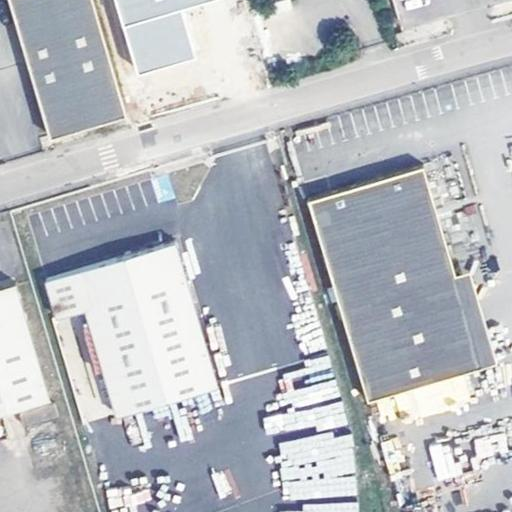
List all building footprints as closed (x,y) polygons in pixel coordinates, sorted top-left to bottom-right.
[(127,113),(93,0),(10,0),(50,135),(127,113)] [(311,199),(371,399),(485,363),(457,272),(441,218),(438,207),(425,165),(311,199)] [(450,215),(447,205),(438,207),(441,218),(450,215)] [(217,382),(176,239),(76,268),(47,277),(58,316),(88,307),(118,412),(217,382)] [(498,359),(471,267),(457,272),(485,363),(498,359)] [(0,409),(49,394),(15,282),(0,286),(0,409)] [(358,511),(358,503),(283,505),(283,511),(358,511)]
